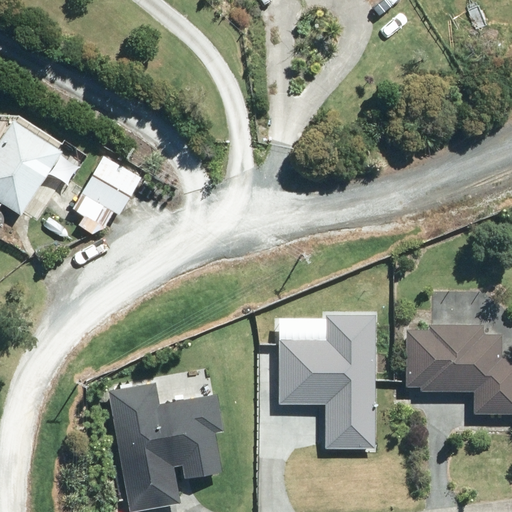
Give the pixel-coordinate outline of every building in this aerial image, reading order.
[(0,204),(22,219),(62,157),(14,126),(0,147),(0,204)] [(104,160),(74,212),(104,230),(113,215),(121,219),(142,182),(104,160)] [(325,341),(281,339),(278,406),(324,408),(322,449),(374,451),(380,325),(326,323),(325,341)] [(425,392),(479,393),(479,414),(511,415),(511,359),(506,359),(507,336),(491,335),(491,333),(488,333),(488,326),(435,325),(434,332),(413,331),(411,387),(425,388),(425,392)] [(111,392),(131,511),(139,511),(182,505),(176,467),(186,465),(188,479),(225,473),(218,433),(225,432),(219,396),(160,406),(157,384),(111,392)]
